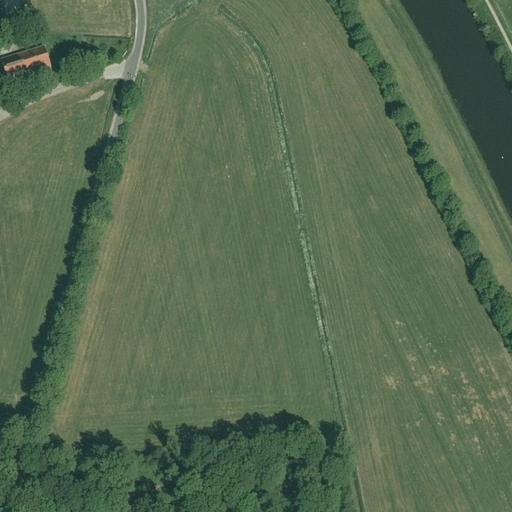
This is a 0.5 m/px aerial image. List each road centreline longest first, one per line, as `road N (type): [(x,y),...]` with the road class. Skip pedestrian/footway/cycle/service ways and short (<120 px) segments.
road 1 (unclassified): [(4,511),(133,60),(140,0)]
road 2 (track): [(388,0),(511,246)]
